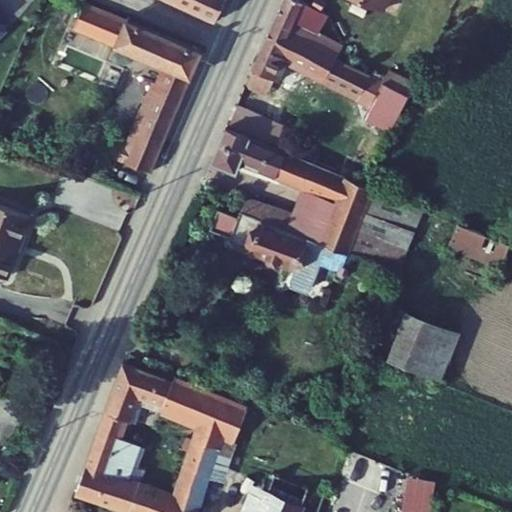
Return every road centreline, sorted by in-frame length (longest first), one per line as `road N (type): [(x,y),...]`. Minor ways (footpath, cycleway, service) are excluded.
road 1 (tertiary): [(255,0),(32,511)]
road 2 (track): [(113,0),(234,48)]
